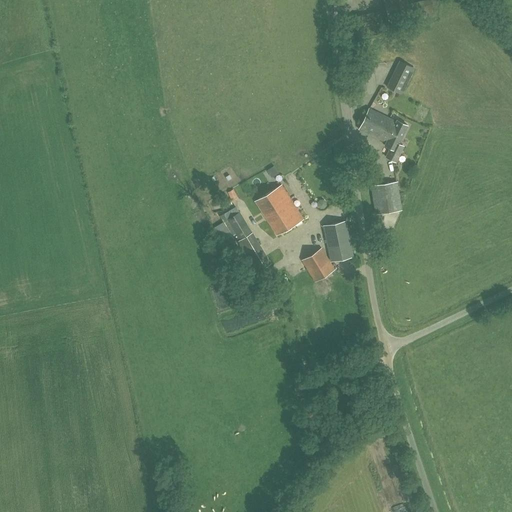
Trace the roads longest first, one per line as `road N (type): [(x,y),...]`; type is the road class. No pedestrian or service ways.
road 1 (unclassified): [(391,341),(374,311),(327,0)]
road 2 (unclassified): [(435,511),(387,368),(391,341)]
road 3 (unclassified): [(511,287),(391,341)]
